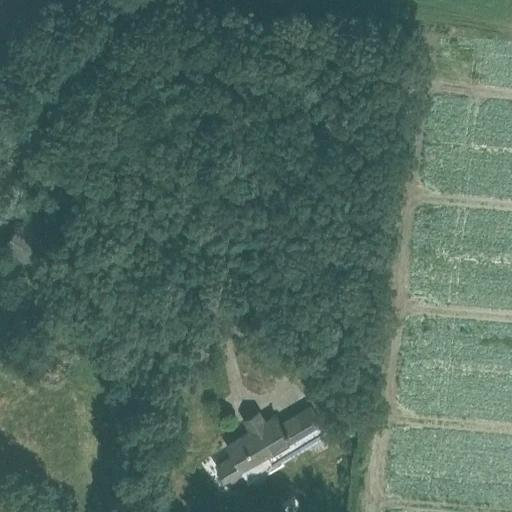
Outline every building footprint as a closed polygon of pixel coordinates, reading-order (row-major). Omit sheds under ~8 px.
[(49,246),(36,237),(20,225),(5,245),(35,266),(49,246)] [(35,277),(25,269),(19,277),(29,285),(35,277)] [(354,313),(366,314),(367,306),(354,305),(354,313)] [(347,346),(345,365),(354,366),(356,346),(347,346)] [(234,453),(216,465),(228,484),(249,473),(252,477),(282,459),(327,432),(324,428),(309,405),(296,414),(280,424),(275,416),(266,422),(260,411),(246,420),(252,430),(228,444),(234,453)] [(283,501),(289,511),(290,511),(301,506),(295,494),(283,501)]
